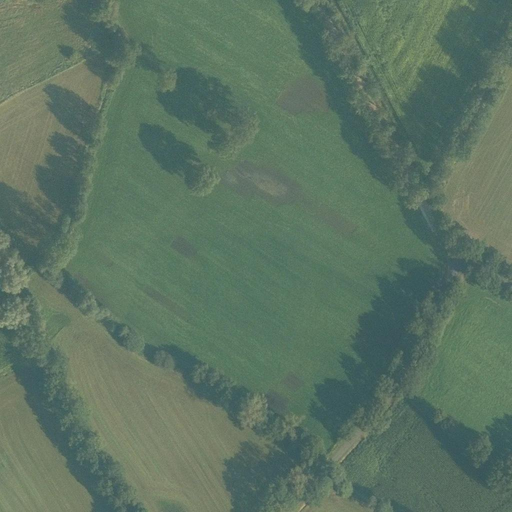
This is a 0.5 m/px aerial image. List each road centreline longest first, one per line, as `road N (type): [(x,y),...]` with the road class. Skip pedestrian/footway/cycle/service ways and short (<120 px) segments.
road 1 (unclassified): [(455,262),(397,382),(288,511)]
road 2 (unclassified): [(455,262),(419,199),(511,26)]
road 3 (track): [(419,199),(315,0)]
